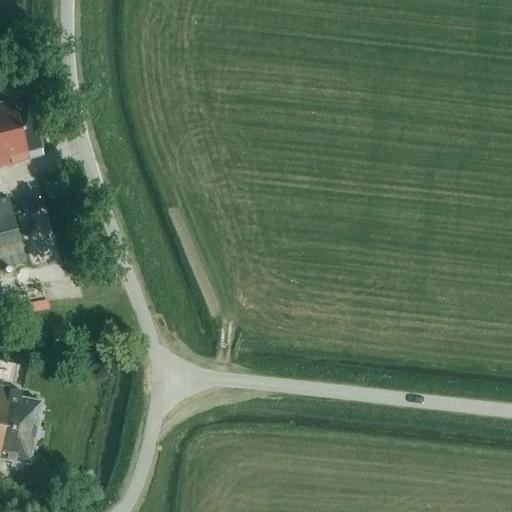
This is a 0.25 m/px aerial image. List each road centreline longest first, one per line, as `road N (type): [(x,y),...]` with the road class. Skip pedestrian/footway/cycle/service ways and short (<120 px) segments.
road 1 (unclassified): [(158,378),(75,118),(67,0)]
road 2 (unclassified): [(158,378),(511,412)]
road 3 (unclassified): [(122,511),(147,454),(158,378)]
